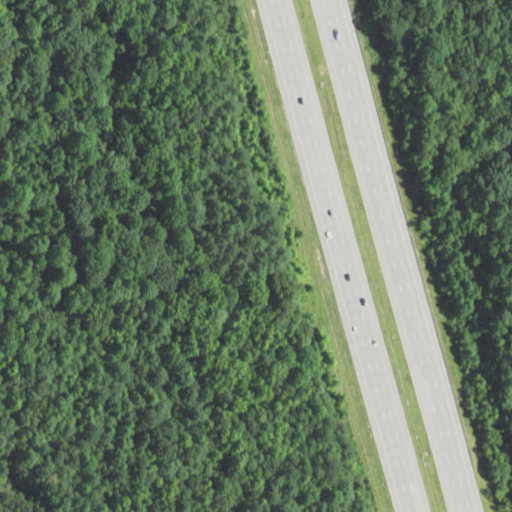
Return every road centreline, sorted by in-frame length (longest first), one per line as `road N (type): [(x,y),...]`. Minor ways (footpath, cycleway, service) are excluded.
road 1 (motorway): [(277,0),(413,511)]
road 2 (motorway): [(463,511),(329,0)]
